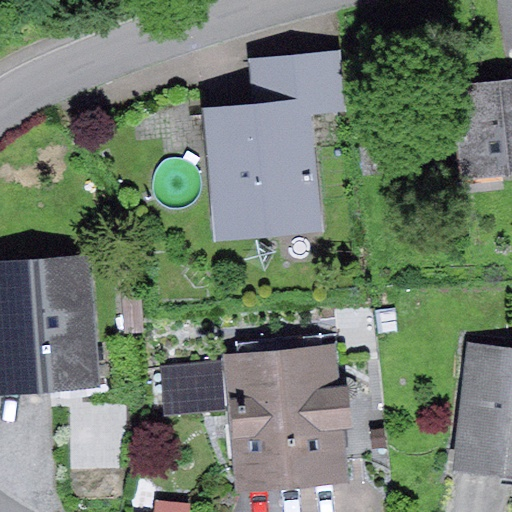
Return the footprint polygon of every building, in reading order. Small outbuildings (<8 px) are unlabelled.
[(254,102),(204,106),(216,235),(321,225),(311,112),(348,108),(343,48),(249,56),(254,102)] [(511,78),(452,86),(463,179),(511,172),(511,78)] [(409,140),(361,146),(364,174),(412,169),(409,140)] [(90,254),(0,261),(0,393),(100,385),(90,254)] [(339,343),(224,356),(238,489),(351,479),(339,343)] [(511,351),(478,346),(462,463),(511,470),(511,351)] [(222,366),(163,372),(168,412),(226,405),(222,366)] [(156,500),(154,511),(192,511),(193,504),(156,500)]
